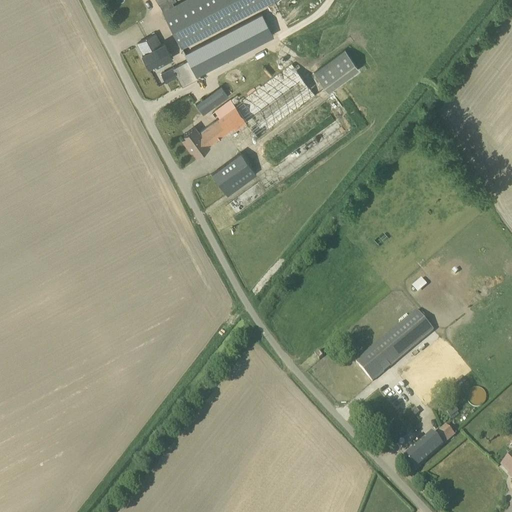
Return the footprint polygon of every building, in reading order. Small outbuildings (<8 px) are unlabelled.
[(156,0),(160,8),(181,48),(274,0),(182,0),(173,5),(172,2),(176,0),(175,0),(156,0)] [(285,9),(275,13),(277,19),(287,15),(285,9)] [(196,46),(194,42),(182,49),(187,60),(172,68),(161,74),(166,82),(177,76),(182,86),(201,76),(199,72),(263,38),(252,17),(196,46)] [(155,34),(137,43),(143,54),(142,55),(145,60),(144,61),(147,67),(148,66),(148,67),(155,63),(157,66),(172,58),(164,43),(160,44),(155,34)] [(358,70),(346,53),(344,50),(313,72),(328,92),(358,70)] [(259,138),(316,96),(292,63),(242,100),(237,94),(198,124),(202,129),(199,132),(195,126),(184,134),(185,137),(181,140),(191,152),(192,151),(196,157),(210,146),(209,145),(233,128),(235,131),(247,122),(259,138)] [(203,115),(228,96),(221,86),(195,105),(203,115)] [(227,195),(235,189),(256,174),(240,153),(211,174),(227,195)] [(431,262),(440,272),(463,253),(454,242),(431,262)] [(404,285),(414,296),(435,277),(426,266),(404,285)] [(372,382),(394,364),(406,379),(446,346),(417,311),(355,361),(372,382)] [(414,380),(425,393),(460,363),(450,350),(414,380)] [(319,360),(323,357),(318,351),(315,355),(319,360)] [(485,397),(479,387),(468,393),(474,403),(485,397)] [(434,435),(432,433),(404,458),(415,470),(443,446),(455,436),(446,425),(434,435)] [(511,455),(501,466),(511,477),(511,455)]
